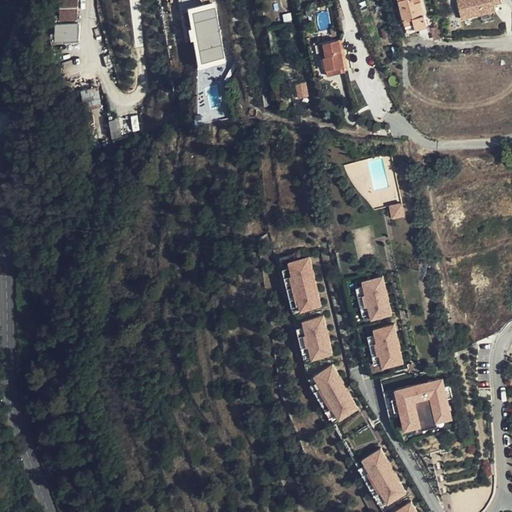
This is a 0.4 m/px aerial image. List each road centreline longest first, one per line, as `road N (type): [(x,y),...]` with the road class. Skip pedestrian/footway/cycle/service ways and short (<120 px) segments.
road 1 (secondary): [(46,511),(10,401),(0,235)]
road 2 (residential): [(494,511),(504,486),(497,357),(511,328)]
road 3 (residential): [(371,380),(439,511)]
road 4 (residential): [(396,122),(427,143),(511,137)]
